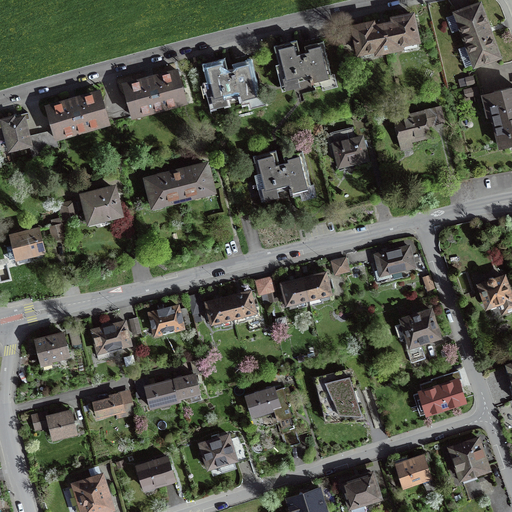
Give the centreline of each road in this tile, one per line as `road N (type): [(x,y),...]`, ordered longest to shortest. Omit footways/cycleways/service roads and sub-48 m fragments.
road 1 (residential): [(15,317),(421,218)]
road 2 (residential): [(378,0),(0,98)]
road 3 (residential): [(198,511),(489,415)]
road 4 (residential): [(421,218),(489,415)]
road 5 (residential): [(28,511),(2,411),(15,317)]
